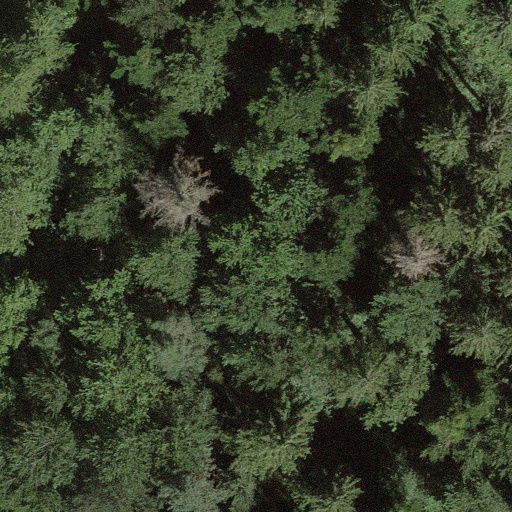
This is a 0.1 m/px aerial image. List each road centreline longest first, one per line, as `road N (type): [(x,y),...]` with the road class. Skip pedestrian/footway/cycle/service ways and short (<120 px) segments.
road 1 (track): [(117,0),(146,149),(164,511)]
road 2 (track): [(53,511),(0,183)]
